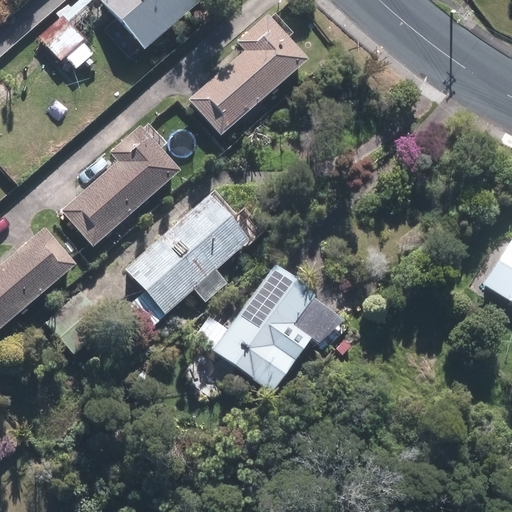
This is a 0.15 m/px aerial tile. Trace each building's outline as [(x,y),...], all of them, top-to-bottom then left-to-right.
[(203,0),(110,0),(149,46),(203,0)] [(35,42),(57,66),(61,62),(73,75),(92,59),(58,21),(35,42)] [(234,136),(311,64),(271,22),(194,94),(234,136)] [(98,241),(183,172),(152,134),(67,203),(98,241)] [(173,313),(251,237),(210,194),(132,270),(173,313)] [(0,340),(80,263),(45,227),(0,270),(0,340)] [(511,244),(487,284),(511,299),(511,244)] [(338,310),(279,270),(225,350),(283,389),(338,310)] [(104,333),(82,310),(52,338),(74,362),(104,333)]
